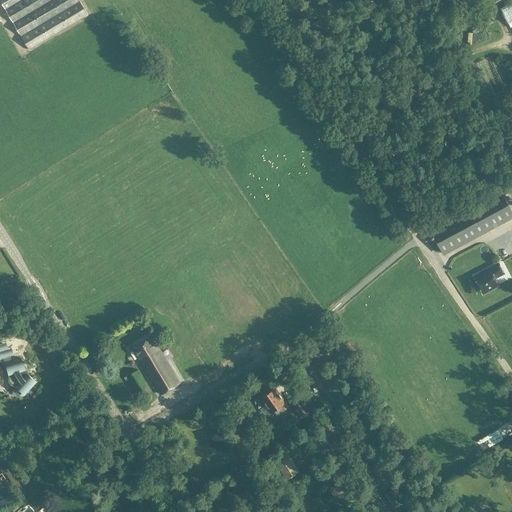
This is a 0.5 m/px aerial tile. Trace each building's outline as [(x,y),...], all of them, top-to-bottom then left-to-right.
[(88,15),(79,0),(0,0),(29,50),(88,15)] [(511,1),(501,8),(511,27),(511,26),(511,1)] [(432,233),(443,253),(458,245),(511,215),(511,211),(503,195),(468,214),(432,233)] [(504,273),(500,266),(498,263),(474,276),(483,293),(499,285),(495,278),(504,273)] [(253,305),(238,314),(252,337),(267,328),(253,305)] [(198,307),(182,316),(185,321),(201,312),(198,307)] [(197,319),(207,336),(224,326),(214,309),(197,319)] [(180,330),(190,347),(207,336),(197,319),(180,330)] [(161,394),(180,383),(152,336),(133,348),(161,394)] [(177,365),(183,379),(229,360),(222,342),(216,344),(215,343),(198,350),(197,349),(178,356),(181,363),(177,365)] [(9,379),(9,381),(9,383),(11,384),(13,385),(15,386),(25,395),(36,382),(27,374),(25,370),(21,359),(5,364),(9,376),(9,379)] [(128,377),(141,397),(151,391),(138,370),(128,377)] [(294,379),(289,382),(294,389),(299,386),(294,379)] [(288,407),(275,389),(261,398),(262,400),(261,402),(263,405),(266,405),(271,412),(274,410),(277,415),(288,407)] [(309,412),(297,395),(290,400),(303,417),(309,412)] [(330,427),(315,436),(319,442),(322,447),(329,443),(333,449),(340,445),(330,427)] [(217,430),(209,444),(224,452),(231,437),(217,430)] [(288,479),(299,471),(289,455),(277,463),(288,479)] [(234,461),(237,466),(243,462),(240,457),(234,461)] [(388,473),(386,474),(383,476),(379,469),(381,468),(377,461),(367,467),(381,487),(393,479),(388,473)] [(339,501),(354,491),(346,479),(331,488),(339,501)] [(0,507),(14,499),(6,487),(0,490),(0,507)] [(235,511),(240,505),(236,503),(226,497),(218,511),(220,511),(235,511)] [(436,511),(446,511),(447,511),(437,497),(420,509),(422,511),(429,511),(435,509),(436,511)] [(362,511),(367,509),(363,502),(347,511),(362,511)]
